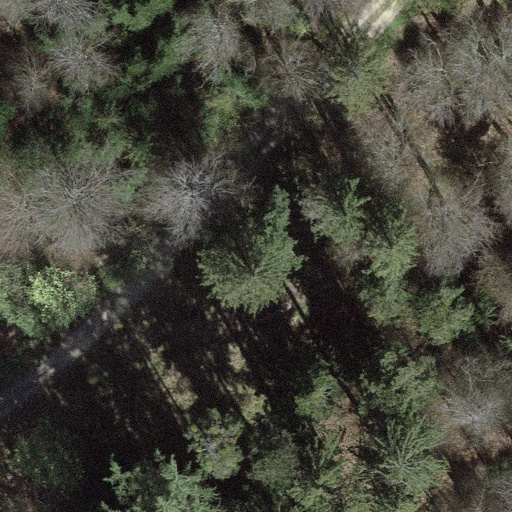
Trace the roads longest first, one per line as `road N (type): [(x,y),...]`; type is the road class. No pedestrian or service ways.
road 1 (track): [(389,0),(86,342),(0,407)]
road 2 (track): [(511,177),(321,279),(181,326),(86,342)]
